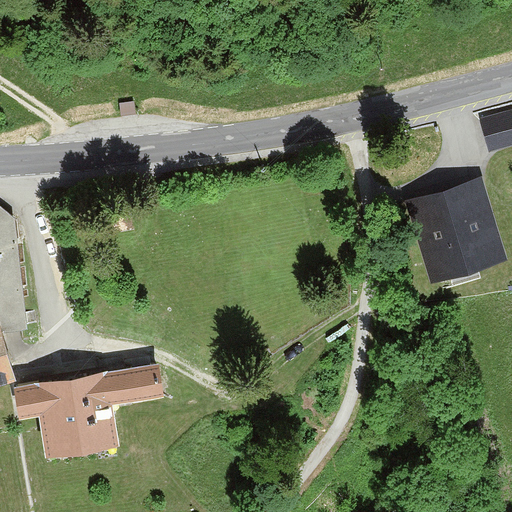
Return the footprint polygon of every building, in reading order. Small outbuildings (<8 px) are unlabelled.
[(511,108),(480,117),(489,150),(511,144),(511,108)] [(482,174),(405,198),(430,279),(507,255),(482,174)] [(0,315),(3,327),(25,325),(17,216),(2,204),(0,204),(0,315)] [(0,377),(17,372),(3,327),(0,315),(0,377)] [(40,409),(46,447),(117,436),(111,397),(162,389),(158,359),(12,381),(17,412),(40,409)]
